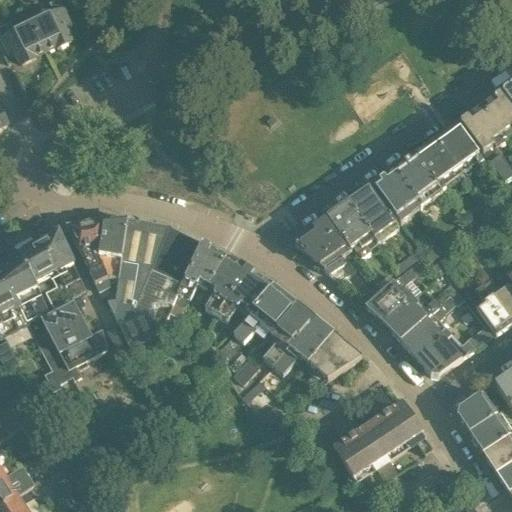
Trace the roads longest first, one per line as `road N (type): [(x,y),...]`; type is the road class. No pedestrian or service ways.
road 1 (residential): [(253,248),(511,62)]
road 2 (residential): [(253,248),(134,203),(56,210),(20,178)]
road 3 (residential): [(428,410),(354,329),(253,248)]
road 4 (residential): [(163,90),(199,81),(366,0)]
road 5 (residential): [(39,157),(90,121),(163,90)]
road 6 (residential): [(496,511),(428,410)]
